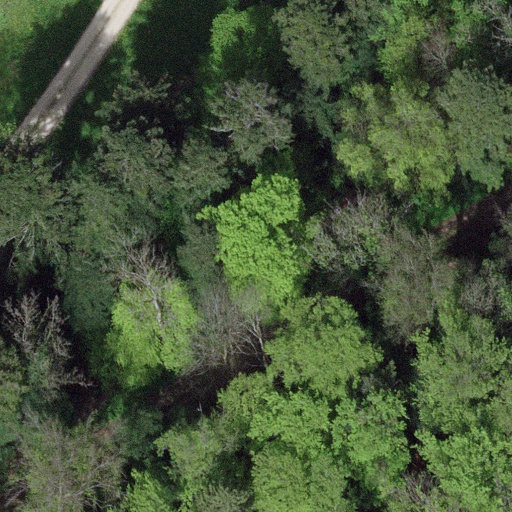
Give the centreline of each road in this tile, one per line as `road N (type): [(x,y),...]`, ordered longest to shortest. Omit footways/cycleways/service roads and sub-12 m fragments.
road 1 (track): [(0,511),(511,189)]
road 2 (track): [(81,0),(0,126)]
